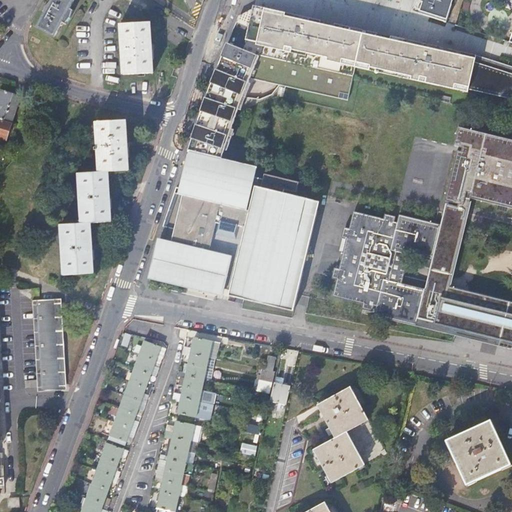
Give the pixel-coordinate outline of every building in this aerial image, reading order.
[(60,22),(63,23),(71,11),(71,10),(68,8),(72,0),(51,0),(37,28),(54,36),(60,22)] [(415,0),(411,12),(445,23),(451,0),(415,0)] [(239,16),(217,70),(249,83),(251,78),(349,101),(356,69),(469,92),(475,63),(475,57),(476,56),(254,6),(239,16)] [(154,21),(121,22),(122,74),(155,73),(154,21)] [(511,69),(475,57),(475,63),(511,74),(511,69)] [(511,74),(475,63),(469,92),(511,101),(511,74)] [(210,89),(207,98),(210,99),(215,85),(243,96),(249,83),(217,70),(210,89)] [(207,98),(190,152),(219,160),(243,96),(215,85),(210,99),(207,98)] [(0,90),(0,120),(11,125),(20,97),(0,90)] [(57,107),(47,104),(44,113),(54,116),(57,107)] [(61,223),(63,274),(96,273),(93,222),(114,221),(111,171),(131,170),(129,118),(96,120),(98,171),(78,172),(81,222),(61,223)] [(11,125),(0,120),(0,139),(6,141),(11,125)] [(457,152),(445,201),(459,205),(464,206),(466,197),(471,198),(511,208),(511,140),(459,128),(454,146),(463,149),(462,152),(457,152)] [(190,152),(165,228),(177,231),(174,244),(158,241),(151,279),(222,296),(231,256),(239,258),(230,297),(294,313),(320,203),(297,196),(299,187),(265,178),(262,188),(254,186),(258,169),(219,160),(190,152)] [(408,256),(433,262),(441,227),(400,217),(398,225),(393,223),(395,218),(386,216),(384,220),(353,213),(349,230),(345,229),(343,238),(347,240),(339,270),(334,269),(331,280),(336,282),(333,298),(362,305),(360,313),(376,317),(417,327),(425,291),(401,286),(402,281),(404,271),(408,256)] [(417,327),(506,349),(511,350),(511,304),(450,289),(449,293),(448,297),(425,291),(417,327)] [(67,387),(62,297),(34,299),(39,380),(26,381),(27,390),(67,387)] [(180,404),(177,415),(196,419),(212,343),(193,339),(191,350),(186,349),(184,357),(189,358),(185,374),(180,373),(179,379),(184,380),(181,396),(176,395),(174,403),(180,404)] [(157,356),(160,349),(144,343),(109,437),(131,445),(133,439),(128,437),(134,422),(139,424),(143,412),(138,410),(143,395),(148,397),(153,385),(148,383),(153,368),(158,370),(163,359),(157,356)] [(266,358),(266,361),(264,370),(261,369),(259,376),(256,376),(255,381),(258,381),(257,388),(272,391),(273,384),(276,372),(273,372),(275,360),(266,358)] [(291,388),(273,384),(272,391),(269,402),(287,406),(291,388)] [(346,432),(368,420),(349,387),(317,406),(335,438),(346,432)] [(165,511),(166,511),(169,511),(175,511),(194,427),(175,423),(173,433),(168,432),(166,441),(171,442),(168,458),(163,457),(162,463),(167,464),(163,480),(158,479),(157,485),(162,486),(157,510),(158,510),(157,511),(165,511)] [(465,486),(510,466),(490,423),(446,443),(465,486)] [(245,432),(258,435),(260,429),(247,426),(245,432)] [(346,433),(335,438),(313,451),(331,484),(363,465),(346,433)] [(92,482),(91,485),(81,511),(100,511),(101,511),(104,511),(106,511),(108,508),(109,505),(111,501),(106,499),(111,484),(116,486),(121,473),(115,471),(121,457),(126,459),(129,452),(106,444),(92,482)] [(239,459),(251,462),(255,448),(243,445),(239,459)] [(214,494),(216,483),(209,481),(206,492),(214,494)] [(219,483),(216,494),(216,496),(221,497),(224,484),(219,483)] [(19,507),(19,498),(9,499),(9,507),(19,507)] [(329,511),(325,503),(307,511),(329,511)]
